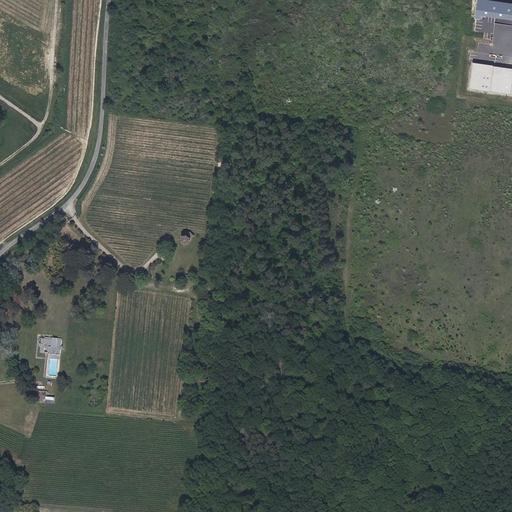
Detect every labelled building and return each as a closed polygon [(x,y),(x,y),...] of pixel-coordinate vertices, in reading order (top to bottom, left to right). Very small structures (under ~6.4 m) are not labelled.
[(477,0),(475,19),(480,19),(480,16),(511,20),(511,3),(485,0),(477,0)] [(493,66),(472,63),(469,89),(511,94),(511,68),(493,67),(493,66)] [(191,233),(189,232),(184,232),(181,235),(184,237),(184,238),(184,240),(184,241),(186,241),(188,241),(190,240),(190,238),(189,237),(189,236),(191,233)] [(63,339),(42,338),(41,353),(62,355),(63,339)] [(50,391),(41,390),(40,401),(56,403),(56,396),(50,396),(50,391)]
